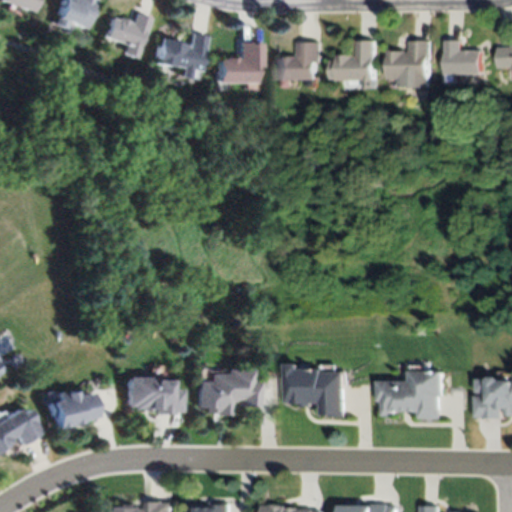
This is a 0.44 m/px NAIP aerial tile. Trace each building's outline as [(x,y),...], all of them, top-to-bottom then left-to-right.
[(0,0),(34,0),(31,11),(0,0)] [(50,22),(59,0),(91,0),(80,27),(64,20),(61,27),(50,22)] [(102,36),(109,16),(115,18),(116,16),(130,21),(134,10),(150,16),(144,33),(141,31),(136,47),(102,36)] [(153,62),(159,36),(185,42),(183,47),(186,48),(190,31),(205,34),(198,68),(191,66),(188,78),(178,76),(180,66),(171,64),(170,66),(153,62)] [(333,58),(339,58),(338,51),(354,50),(354,55),(358,55),(357,39),(374,38),(376,86),(364,87),(364,78),(334,79),(333,58)] [(446,38),(461,38),(462,49),(482,48),(483,72),(447,74),(446,38)] [(276,78),(276,55),(297,55),(297,39),(318,39),(318,59),(315,59),(315,78),(276,78)] [(388,49),(406,48),(406,51),(411,51),(411,39),(429,39),(430,86),(410,86),(410,76),(389,77),(388,49)] [(216,81),(216,57),(224,57),(224,54),(236,54),(236,58),(239,58),(239,40),(261,40),(261,65),(255,65),(255,81),(216,81)] [(501,45),(511,45),(511,66),(502,67),(501,45)] [(288,363),(301,363),(301,368),(326,369),(326,372),(347,373),(347,416),(331,416),(331,413),(321,413),(321,402),(312,402),(312,406),(302,405),(302,402),(288,402),(288,363)] [(256,380),(256,405),(232,404),(232,401),(226,401),(226,413),(214,413),(214,411),(201,411),(201,406),(193,406),(193,380),(206,381),(206,373),(222,373),(222,367),(247,368),(247,380),(256,380)] [(381,380),(414,380),(414,370),(445,370),(445,395),(441,395),(441,418),(420,417),(420,410),(398,410),(398,414),(385,414),(385,402),(381,402),(381,380)] [(511,379),(511,413),(508,413),(508,408),(503,408),(503,417),(486,417),(486,414),(477,414),(477,394),(490,394),(491,379),(494,376),(500,376),(503,380),(511,379)] [(126,377),(170,377),(170,388),(179,388),(179,410),(172,410),(172,413),(154,413),(154,408),(133,408),(133,405),(127,405),(126,377)] [(88,391),(94,415),(80,419),(80,421),(55,427),(53,418),(50,419),(45,401),(55,399),(53,392),(69,388),(71,396),(88,391)] [(41,430),(20,444),(14,434),(9,438),(10,440),(4,444),(5,446),(0,449),(0,417),(17,407),(19,410),(26,406),(41,430)] [(110,511),(111,507),(120,507),(120,503),(136,504),(136,509),(144,509),(144,499),(160,499),(160,502),(169,502),(168,511),(110,511)] [(228,502),(228,511),(194,511),(194,507),(212,507),(212,502),(228,502)] [(340,511),(341,503),(397,504),(397,511),(340,511)]
